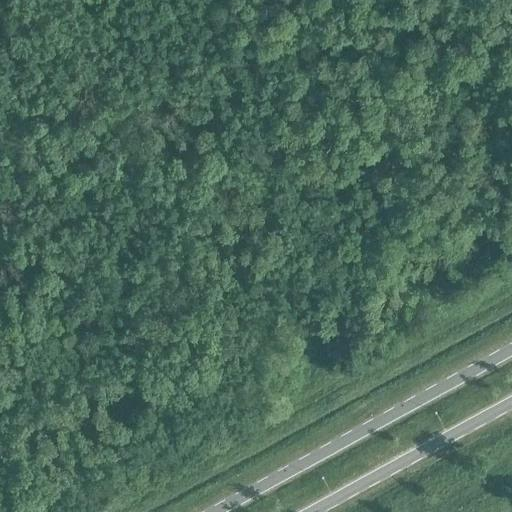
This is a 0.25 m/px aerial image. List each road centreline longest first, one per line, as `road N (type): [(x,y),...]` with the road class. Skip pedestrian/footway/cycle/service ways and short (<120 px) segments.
road 1 (secondary): [(511,346),(208,511)]
road 2 (secondary): [(308,511),(511,400)]
